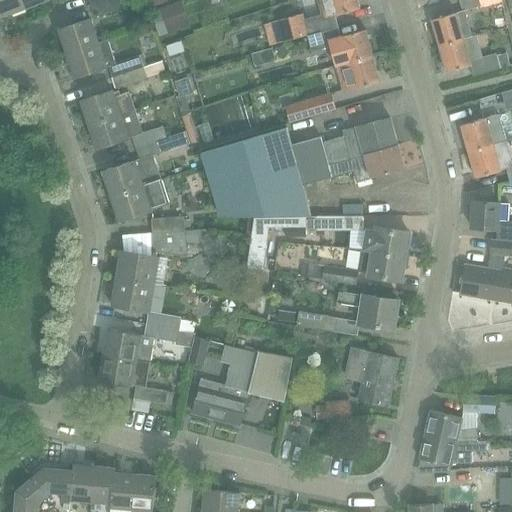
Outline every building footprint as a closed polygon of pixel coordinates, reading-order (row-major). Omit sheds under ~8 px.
[(0,0),(0,13),(2,18),(25,9),(21,0),(0,0)] [(21,0),(25,9),(47,0),(21,0)] [(110,0),(91,7),(95,18),(127,7),(123,0),(110,0)] [(180,0),(167,3),(171,23),(199,17),(194,0),(180,0)] [(302,14),(278,20),(284,42),(307,35),(333,28),(330,18),(360,9),(357,0),(318,0),(323,17),(304,22),(302,14)] [(432,21),(439,47),(471,38),(464,13),(483,8),(480,0),(459,0),(463,12),(432,21)] [(91,19),(78,24),(59,30),(67,53),(99,43),(91,19)] [(333,28),(307,35),(311,51),(330,46),(336,67),(373,57),(366,30),(335,39),(333,28)] [(471,38),(439,47),(447,73),(470,66),(474,77),(501,69),(496,55),(481,59),(475,38),(471,39),(471,38)] [(108,40),(99,43),(67,53),(75,78),(109,67),(112,77),(144,67),(140,56),(116,64),(108,40)] [(159,58),(161,70),(180,67),(179,55),(159,58)] [(380,83),(373,57),(336,67),(343,93),(380,83)] [(148,80),(144,67),(112,77),(117,90),(148,80)] [(115,97),(113,91),(81,101),(88,124),(135,108),(130,92),(115,97)] [(286,107),(290,123),(336,109),(332,94),(286,107)] [(136,110),(135,108),(88,124),(96,149),(132,138),(132,137),(146,132),(139,109),(136,110)] [(507,141),(499,115),(461,126),(469,152),(494,145),(506,142),(507,142),(507,141)] [(390,119),(371,125),(358,128),(358,131),(344,135),(345,138),(323,144),(329,166),(364,156),(364,155),(398,145),(390,119)] [(163,127),(151,131),(146,132),(132,137),(132,138),(135,148),(167,138),(163,127)] [(201,156),(212,192),(298,166),(292,147),(287,129),(201,156)] [(171,150),(167,138),(135,148),(139,160),(103,172),(111,195),(160,179),(152,156),(171,150)] [(322,139),(292,147),(298,166),(212,192),(220,216),(256,216),(310,216),(304,187),(354,172),(357,183),(405,169),(398,145),(364,155),(364,156),(329,166),(323,144),(322,139)] [(494,145),(469,152),(476,179),(495,173),(502,171),(501,170),(511,166),(511,154),(509,143),(495,147),(494,145)] [(168,205),(160,179),(111,195),(120,222),(168,205)] [(497,240),(511,240),(511,222),(509,223),(511,204),(474,202),(472,229),(497,230),(497,240)] [(310,216),(256,216),(249,269),(265,271),(270,228),(307,228),(307,232),(365,231),(365,218),(311,218),(310,216)] [(152,219),(153,234),(185,232),(184,217),(152,219)] [(409,233),(377,228),(367,230),(364,250),(405,257),(409,233)] [(185,232),(153,234),(154,252),(187,257),(185,245),(202,245),(203,232),(185,232)] [(491,254),(505,256),(511,256),(511,242),(492,241),(491,254)] [(307,277),(356,285),(358,274),(401,281),(405,257),(364,250),(362,249),(358,272),(309,265),(307,277)] [(122,251),(117,279),(154,285),(163,286),(168,259),(122,251)] [(505,256),(491,254),(488,270),(466,266),(461,294),(511,303),(511,270),(503,269),(505,256)] [(150,312),(154,285),(117,279),(112,306),(149,312),(150,312)] [(359,324),(374,327),(394,330),(398,301),(364,295),(364,296),(339,292),(336,309),(361,313),(359,324)] [(149,312),(147,325),(179,331),(181,317),(150,312),(149,312)] [(297,326),(333,332),(335,318),(300,312),(297,326)] [(108,330),(104,354),(151,363),(155,339),(177,343),(179,331),(147,325),(145,336),(108,330)] [(208,341),(196,338),(191,361),(203,364),(208,341)] [(202,380),(198,394),(193,414),(241,426),(250,393),(285,403),(293,359),(259,353),(259,354),(226,346),(222,363),(232,365),(226,386),(202,380)] [(345,378),(363,382),(359,399),(389,406),(399,359),(351,348),(345,378)] [(100,380),(136,387),(134,398),(166,404),(169,392),(147,389),(151,363),(104,354),(100,380)] [(497,398),(465,396),(464,412),(477,413),(496,414),(497,398)] [(322,406),(323,419),(351,415),(349,403),(322,406)] [(430,411),(425,436),(457,444),(473,446),(473,442),(477,442),(477,428),(477,413),(464,412),(463,418),(431,411),(430,411)] [(285,438),(306,444),(309,432),(288,426),(285,438)] [(457,444),(425,436),(419,459),(452,466),(452,464),(473,464),(473,452),(487,452),(487,442),(477,442),(473,442),(473,446),(457,444)] [(74,465),(73,471),(74,471),(72,495),(73,495),(73,501),(93,502),(96,467),(74,465)] [(116,469),(96,467),(93,502),(112,504),(115,473),(116,469)] [(73,471),(44,468),(30,480),(46,500),(53,494),(72,495),(74,471),(73,471)] [(115,473),(112,504),(114,504),(113,508),(133,510),(136,475),(115,473)] [(156,477),(136,475),(133,510),(153,511),(156,477)] [(46,500),(30,480),(17,491),(14,511),(39,511),(40,505),(46,500)] [(205,490),(203,511),(210,511),(238,511),(240,493),(205,490)]
